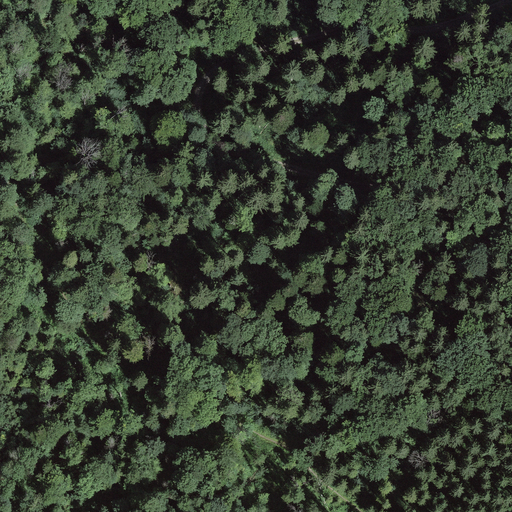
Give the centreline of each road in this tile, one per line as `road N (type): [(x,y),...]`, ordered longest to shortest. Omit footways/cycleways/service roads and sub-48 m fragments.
road 1 (track): [(508,0),(411,32),(340,31),(222,61),(195,104),(208,135),(264,159),(367,187),(455,190),(511,220)]
road 2 (track): [(511,423),(380,452),(294,450),(156,374)]
